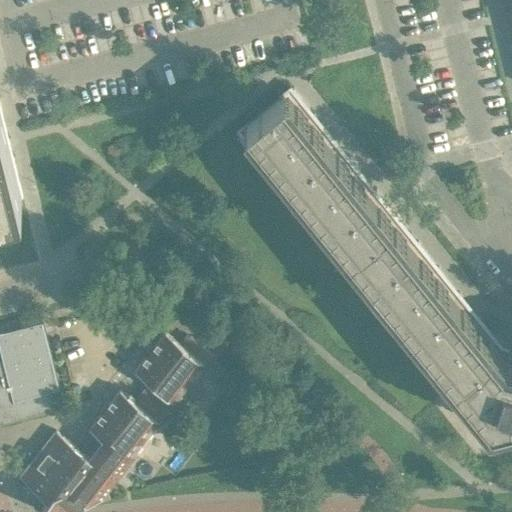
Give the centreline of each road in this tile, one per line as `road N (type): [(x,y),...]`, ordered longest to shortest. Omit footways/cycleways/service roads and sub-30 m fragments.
road 1 (residential): [(445,0),(496,197),(499,262)]
road 2 (residential): [(0,291),(67,273),(99,388)]
road 3 (residential): [(423,165),(382,0)]
road 4 (residential): [(423,165),(499,262)]
